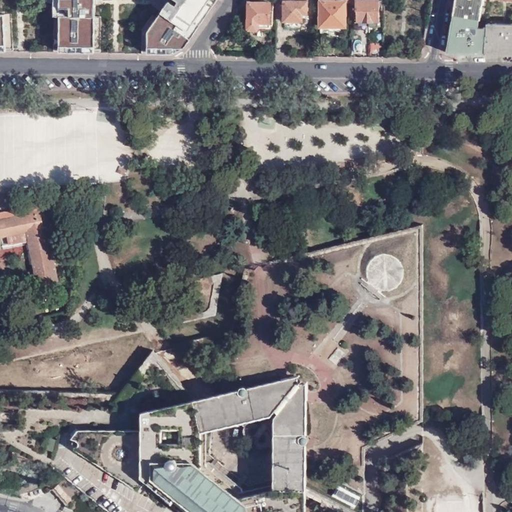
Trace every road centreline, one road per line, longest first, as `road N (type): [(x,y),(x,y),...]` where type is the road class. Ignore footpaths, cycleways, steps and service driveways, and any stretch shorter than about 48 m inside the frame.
road 1 (tertiary): [(429,69),(192,67)]
road 2 (tertiary): [(192,67),(0,64)]
